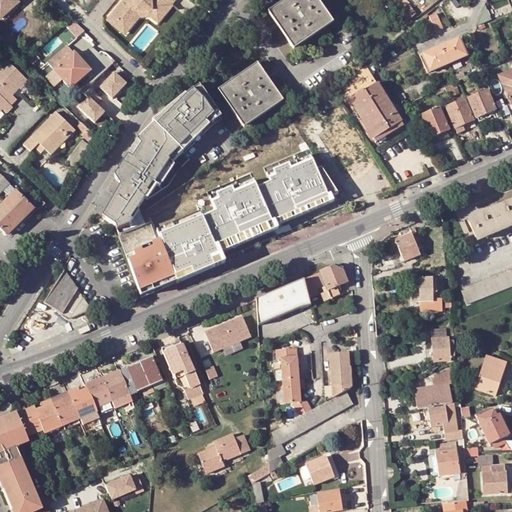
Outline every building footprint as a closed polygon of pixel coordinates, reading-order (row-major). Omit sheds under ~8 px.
[(0,0),(0,17),(17,2),(14,0),(0,0)] [(173,4),(176,0),(124,0),(119,6),(113,13),(127,23),(132,16),(137,10),(154,9),(164,18),(175,5),(173,4)] [(290,0),(271,13),(293,47),(332,21),(318,0),(290,0)] [(403,7),(405,10),(410,5),(411,4),(408,0),(391,0),(393,2),(395,1),(401,9),(403,7)] [(386,8),(389,11),(396,6),(393,2),(386,8)] [(417,15),(410,5),(405,10),(409,16),(411,19),(417,15)] [(403,7),(401,9),(399,10),(395,13),(402,22),(409,16),(405,10),(403,7)] [(127,23),(113,13),(108,20),(126,35),(140,17),(152,17),(160,23),(164,18),(154,9),(137,10),(132,16),(127,23)] [(444,28),(437,13),(430,16),(437,32),(444,28)] [(66,26),(78,35),(84,28),(71,19),(66,26)] [(459,38),(424,55),(431,72),(467,56),(459,38)] [(47,61),(53,68),(52,69),(68,87),(89,69),(73,51),(72,52),(66,45),(47,61)] [(156,57),(146,67),(151,71),(160,61),(156,57)] [(0,70),(0,117),(5,112),(10,116),(15,110),(14,109),(20,102),(14,97),(30,83),(8,62),(0,70)] [(221,92),(243,125),(282,98),(260,66),(221,92)] [(339,82),(374,139),(401,123),(366,66),(339,82)] [(111,98),(127,83),(114,70),(98,86),(111,98)] [(511,104),(511,71),(500,76),(511,104)] [(438,90),(439,94),(447,91),(449,96),(455,93),(452,84),(438,90)] [(105,111),(97,103),(102,97),(90,86),(84,92),(87,95),(76,107),(94,123),(105,111)] [(203,89),(155,130),(184,161),(186,159),(225,125),(203,89)] [(496,110),(488,89),(469,97),(478,117),(496,110)] [(447,106),(456,126),(463,123),(474,119),(466,99),(447,106)] [(422,115),(431,137),(447,131),(451,129),(441,107),(422,115)] [(74,130),(56,112),(24,145),(31,152),(35,147),(38,144),(45,149),(50,155),(57,148),(55,146),(65,135),(68,137),(74,130)] [(403,126),(401,123),(374,139),(376,143),(403,126)] [(465,129),(463,123),(456,126),(458,132),(465,129)] [(91,132),(87,128),(80,135),(87,141),(93,134),(91,132)] [(190,162),(186,159),(184,161),(155,130),(141,144),(117,184),(122,194),(104,225),(116,233),(120,240),(146,226),(143,214),(151,208),(157,197),(169,190),(181,173),(190,162)] [(449,136),(447,131),(431,137),(434,142),(449,136)] [(57,148),(68,137),(65,135),(55,146),(57,148)] [(41,153),(45,149),(38,144),(35,147),(41,153)] [(161,241),(176,282),(222,263),(220,259),(228,256),(227,250),(331,204),(329,198),(338,194),(322,167),(317,170),(310,156),(155,225),(161,241)] [(77,158),(71,165),(78,171),(84,164),(77,158)] [(0,193),(9,185),(0,175),(0,193)] [(32,208),(15,191),(14,189),(9,185),(0,193),(0,227),(7,235),(32,208)] [(478,239),(511,224),(511,202),(503,206),(503,205),(485,212),(485,214),(470,220),(473,228),(478,239)] [(395,240),(404,261),(420,254),(417,247),(414,239),(412,234),(415,232),(414,228),(400,233),(402,237),(395,240)] [(161,241),(126,256),(128,262),(141,297),(176,282),(161,241)] [(322,293),(325,300),(343,293),(340,285),(349,281),(344,269),(334,266),(305,278),(309,298),(320,293),(317,288),(326,284),(327,286),(323,288),(325,292),(322,293)] [(511,270),(461,290),(467,304),(511,285),(511,270)] [(92,309),(66,271),(45,303),(64,317),(69,320),(92,309)] [(305,278),(257,299),(259,323),(299,305),(310,304),(309,298),(305,278)] [(433,285),(432,278),(420,278),(421,310),(442,310),(441,285),(433,285)] [(243,318),(205,333),(213,353),(251,337),(243,318)] [(432,329),(433,348),(434,360),(452,359),(452,356),(455,356),(454,340),(450,341),(450,337),(447,337),(446,328),(432,329)] [(173,343),(162,347),(173,374),(192,366),(182,342),(174,346),(173,343)] [(284,380),(300,378),(298,347),(277,348),(278,358),(283,358),(284,380)] [(328,353),(331,388),(332,398),(346,390),(351,388),(349,366),(345,366),(345,363),(346,363),(345,352),(328,353)] [(495,395),(506,361),(487,355),(476,388),(495,395)] [(162,380),(152,356),(119,370),(129,392),(136,389),(136,390),(162,380)] [(186,381),(189,388),(184,390),(188,399),(203,393),(192,366),(173,374),(177,384),(181,383),(186,381)] [(214,369),(207,372),(210,379),(217,376),(214,369)] [(102,377),(112,400),(129,392),(119,370),(102,377)] [(428,407),(452,402),(449,383),(452,382),(450,371),(434,379),(435,385),(416,389),(419,409),(428,407)] [(86,388),(94,407),(112,400),(102,377),(100,378),(99,374),(91,378),(93,381),(84,385),(86,388)] [(307,400),(302,400),(300,378),(284,380),(286,402),(293,402),(301,415),(312,409),(307,400)] [(181,383),(184,390),(189,388),(186,381),(181,383)] [(67,392),(78,418),(89,413),(96,411),(94,407),(86,388),(79,391),(77,388),(67,392)] [(331,388),(323,388),(325,402),(332,398),(331,388)] [(277,446),(280,444),(353,403),(346,390),(332,398),(325,402),(312,409),(301,415),(273,431),(277,446)] [(50,399),(61,425),(64,424),(77,419),(78,418),(67,392),(50,399)] [(112,400),(116,409),(133,402),(129,392),(112,400)] [(61,425),(50,399),(41,403),(42,406),(34,409),(43,429),(44,432),(61,425)] [(445,440),(463,438),(462,429),(459,430),(456,402),(452,402),(428,407),(432,426),(443,424),(445,440)] [(193,406),(200,427),(209,424),(202,403),(193,406)] [(15,413),(25,436),(43,429),(34,409),(33,406),(25,410),(23,406),(14,410),(15,413)] [(471,415),(469,406),(461,407),(462,417),(471,415)] [(478,417),(490,443),(502,438),(510,434),(499,413),(498,413),(495,408),(478,417)] [(101,423),(96,411),(89,413),(91,418),(95,426),(101,423)] [(0,474),(1,478),(5,488),(2,490),(11,511),(14,509),(15,511),(34,511),(41,509),(23,469),(15,449),(28,443),(25,436),(15,413),(9,416),(0,419),(0,474)] [(78,418),(81,423),(91,418),(89,413),(78,418)] [(77,419),(64,424),(65,428),(79,423),(77,419)] [(183,432),(183,430),(177,433),(180,438),(187,435),(185,432),(183,432)] [(176,440),(173,434),(167,437),(170,442),(176,440)] [(207,448),(208,451),(198,455),(206,474),(224,467),(223,462),(250,451),(243,436),(235,439),(233,435),(214,443),(214,445),(207,448)] [(504,443),(502,438),(490,443),(493,448),(504,443)] [(459,471),(456,442),(437,444),(437,451),(436,451),(438,473),(459,471)] [(138,457),(142,456),(136,444),(133,445),(138,457)] [(252,483),(271,473),(271,472),(275,470),(283,465),(279,457),(285,454),(280,444),(277,446),(269,450),(269,452),(268,452),(267,453),(266,454),(265,455),(265,456),(265,458),(266,459),(267,460),(268,461),(270,461),(270,462),(247,475),(252,483)] [(334,476),(327,456),(307,463),(314,483),(334,476)] [(484,465),(492,465),(492,456),(483,457),(484,465)] [(504,464),(492,465),(484,465),(484,493),(507,492),(506,471),(505,471),(504,464)] [(130,478),(128,475),(106,485),(112,498),(134,489),(136,494),(144,491),(137,475),(130,478)] [(264,501),(260,481),(254,483),(257,503),(264,501)] [(344,511),(345,511),(348,511),(347,502),(345,491),(317,495),(319,505),(319,511),(344,511)] [(66,511),(108,511),(102,496),(66,511)] [(467,511),(466,502),(444,505),(444,511),(467,511)]
